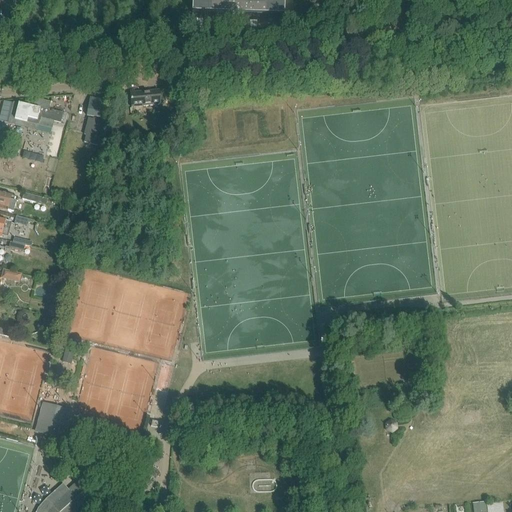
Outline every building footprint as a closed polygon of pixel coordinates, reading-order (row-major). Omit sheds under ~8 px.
[(192,0),(192,14),(284,16),(284,0),(192,0)] [(187,83),(186,70),(172,71),(173,85),(187,83)] [(130,94),(131,108),(161,105),(159,91),(130,94)] [(91,93),(87,116),(100,118),(99,122),(88,119),(84,135),(86,136),(84,143),(100,147),(108,121),(113,95),(101,93),(91,93)] [(19,105),(15,120),(39,126),(40,119),(49,121),(50,119),(61,122),(63,114),(64,111),(51,107),(52,103),(36,99),(34,108),(19,105)] [(8,212),(13,213),(17,199),(0,194),(0,208),(8,210),(8,212)] [(26,195),(24,201),(48,207),(49,201),(26,195)] [(29,220),(31,212),(18,209),(16,216),(29,220)] [(29,220),(16,217),(15,223),(28,226),(29,220)] [(0,235),(7,238),(11,224),(0,220),(0,235)] [(11,241),(24,245),(28,234),(14,230),(11,241)] [(22,252),(23,247),(24,246),(9,242),(7,248),(22,252)] [(3,272),(1,278),(20,283),(21,276),(3,272)] [(0,333),(4,335),(11,336),(12,330),(0,327),(0,333)] [(67,342),(65,353),(75,354),(76,343),(67,342)] [(66,424),(68,416),(69,413),(43,407),(36,432),(62,439),(65,429),(72,431),(73,426),(66,424)] [(159,422),(162,413),(155,411),(152,420),(159,422)] [(306,479),(294,480),(296,496),(308,495),(306,479)] [(36,511),(74,511),(90,498),(76,483),(68,490),(51,505),(46,500),(39,508),(36,511)] [(488,493),(476,493),(476,508),(487,508),(488,493)]
